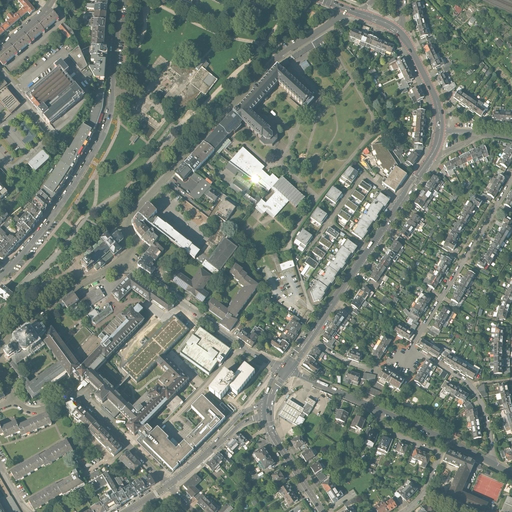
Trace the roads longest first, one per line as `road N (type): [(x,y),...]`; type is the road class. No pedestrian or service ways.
road 1 (residential): [(121,261),(135,245),(128,220),(162,181),(281,53),(346,8)]
road 2 (unclassified): [(8,266),(55,210),(104,130),(119,0)]
road 3 (residential): [(511,179),(406,357)]
road 4 (residential): [(285,369),(121,261)]
road 5 (residential): [(168,485),(81,398),(38,410),(14,398)]
road 6 (residential): [(406,357),(425,356),(474,390),(489,461)]
road 7 (residential): [(121,261),(64,293),(3,344)]
road 8 (residential): [(376,408),(489,461)]
road 9 (residential): [(424,492),(438,453),(386,429),(376,408)]
